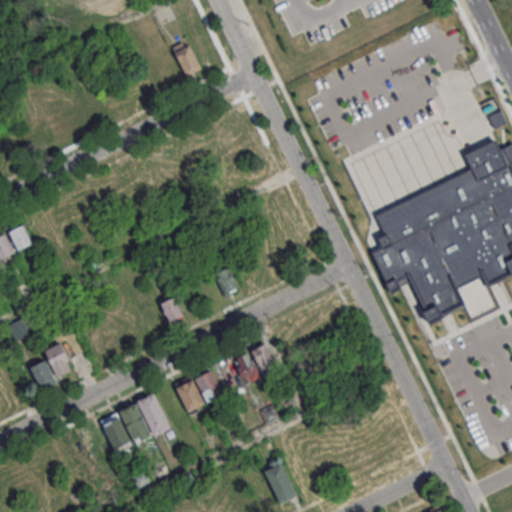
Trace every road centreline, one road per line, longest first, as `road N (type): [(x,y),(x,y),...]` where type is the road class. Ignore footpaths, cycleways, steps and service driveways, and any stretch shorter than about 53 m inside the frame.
road 1 (residential): [(466,511),(214,0)]
road 2 (residential): [(0,440),(345,267)]
road 3 (residential): [(0,199),(251,74)]
